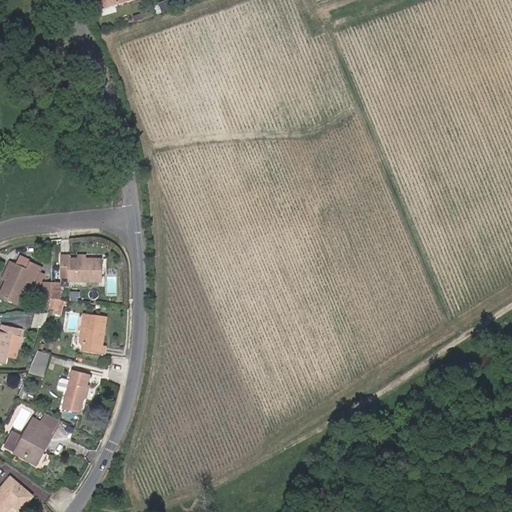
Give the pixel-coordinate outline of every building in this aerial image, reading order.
[(81,255),(74,255),(65,254),(65,251),(57,251),(57,272),(64,273),(65,276),(96,277),(97,256),(81,255)] [(2,279),(0,283),(0,294),(14,301),(24,278),(35,283),(39,277),(38,270),(36,270),(38,265),(16,255),(13,262),(7,259),(3,266),(7,269),(2,279)] [(49,280),(40,280),(40,295),(49,295),(49,280)] [(57,280),(49,280),(49,295),(57,295),(57,280)] [(49,296),(47,302),(47,305),(53,306),(52,310),(57,311),(60,299),(49,296)] [(100,341),(104,312),(83,309),(79,339),(83,340),(82,348),(104,351),(105,342),(100,341)] [(45,311),(32,311),(29,326),(42,325),(45,311)] [(71,328),(79,330),(82,313),(74,312),(71,328)] [(0,329),(0,360),(5,363),(9,352),(15,335),(19,337),(21,329),(7,324),(5,331),(0,329)] [(19,337),(15,335),(9,352),(13,354),(16,343),(19,344),(22,337),(19,337)] [(47,351),(36,348),(30,362),(43,366),(47,351)] [(43,366),(30,362),(27,369),(42,373),(43,366)] [(68,379),(66,387),(62,406),(80,410),(84,395),(86,383),(89,371),(71,367),(68,379)] [(50,435),(60,417),(46,411),(41,420),(33,416),(23,433),(19,440),(9,435),(4,443),(14,449),(36,461),(45,445),(42,443),(47,433),(50,435)] [(13,428),(9,435),(19,440),(23,433),(13,428)] [(45,445),(50,435),(47,433),(42,443),(45,445)] [(0,511),(8,505),(7,503),(10,499),(12,501),(19,507),(32,493),(10,473),(0,484),(0,511)]
